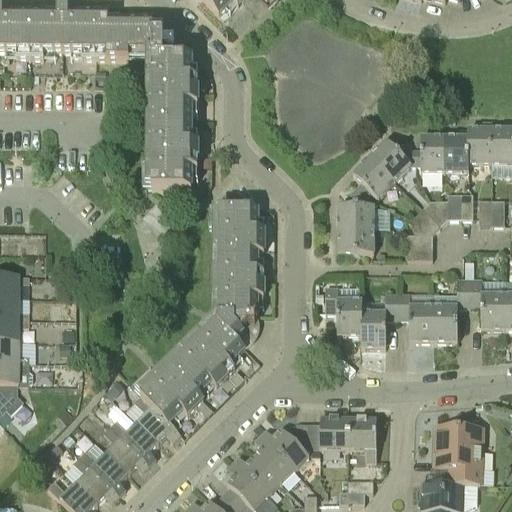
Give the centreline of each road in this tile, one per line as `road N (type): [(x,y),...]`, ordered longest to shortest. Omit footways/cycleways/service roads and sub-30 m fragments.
road 1 (residential): [(295,335),(291,207),(236,145),(226,69),(160,0)]
road 2 (residential): [(511,16),(416,27),(341,0)]
road 3 (residential): [(147,511),(264,394)]
road 4 (residential): [(82,272),(83,237),(38,198),(0,198)]
road 5 (residential): [(376,511),(400,479),(401,394)]
